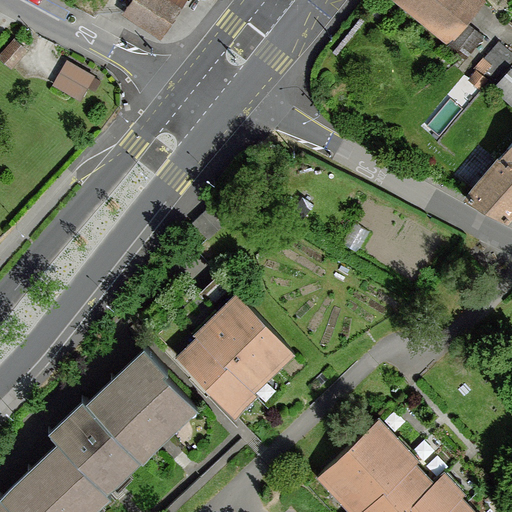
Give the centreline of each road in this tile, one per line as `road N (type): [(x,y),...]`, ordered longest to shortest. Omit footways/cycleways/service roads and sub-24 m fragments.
road 1 (secondary): [(0,386),(240,99)]
road 2 (residential): [(511,241),(240,99)]
road 3 (secondary): [(183,86),(0,304)]
road 4 (secondary): [(240,99),(318,0)]
